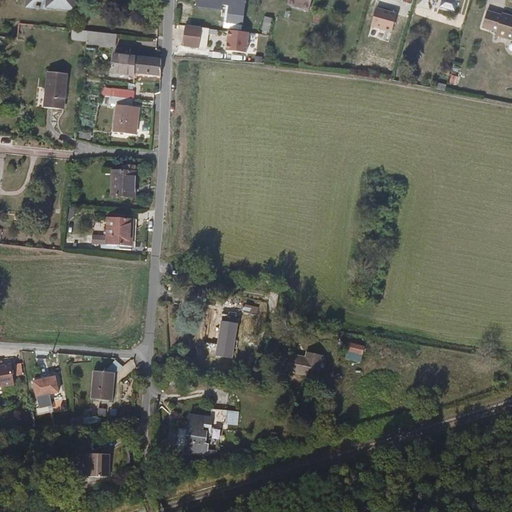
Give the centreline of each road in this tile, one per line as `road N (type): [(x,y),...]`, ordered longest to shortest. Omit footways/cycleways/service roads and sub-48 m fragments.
road 1 (residential): [(168,0),(147,357)]
road 2 (residential): [(147,357),(0,345)]
road 3 (residential): [(147,357),(138,482)]
